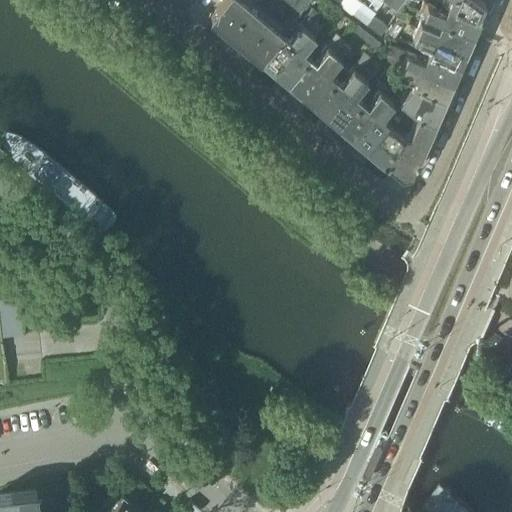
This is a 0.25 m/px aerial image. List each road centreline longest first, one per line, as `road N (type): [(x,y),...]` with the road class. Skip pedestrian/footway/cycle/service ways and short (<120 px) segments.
road 1 (residential): [(511,6),(422,198),(401,206),(171,21)]
road 2 (secondary): [(511,108),(429,272),(329,511)]
road 3 (secondary): [(367,511),(511,169)]
road 4 (residential): [(126,435),(113,296),(95,270),(0,190)]
road 5 (residential): [(126,435),(0,461)]
road 6 (residential): [(223,511),(126,435)]
